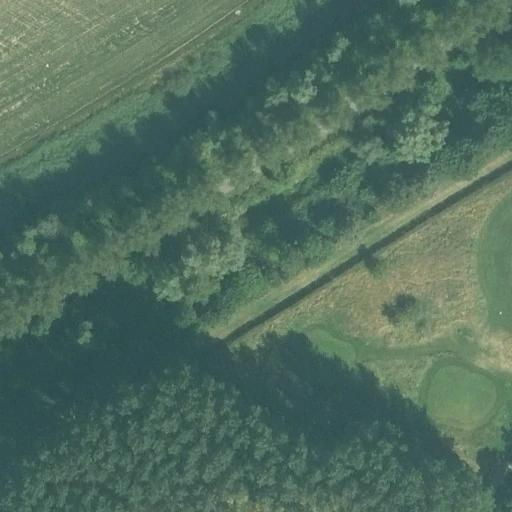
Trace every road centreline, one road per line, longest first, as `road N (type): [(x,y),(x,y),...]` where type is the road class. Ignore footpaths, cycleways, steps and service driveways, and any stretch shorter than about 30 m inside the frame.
road 1 (track): [(0,453),(511,142)]
road 2 (unclassified): [(483,0),(0,305)]
